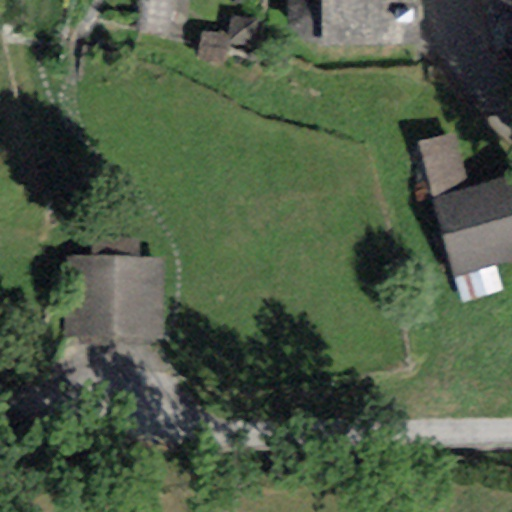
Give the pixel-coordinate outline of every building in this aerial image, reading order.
[(318,46),(420,45),(417,0),(287,0),(290,28),(318,46)] [(511,0),(484,0),(498,55),(511,51),(511,0)] [(461,131),(422,141),(436,192),(474,183),(461,131)] [(511,180),(431,204),(454,283),(511,265),(511,180)] [(91,259),(139,259),(139,241),(92,240),(91,259)] [(164,344),(163,259),(139,259),(91,259),(62,259),(62,344),(164,344)]
